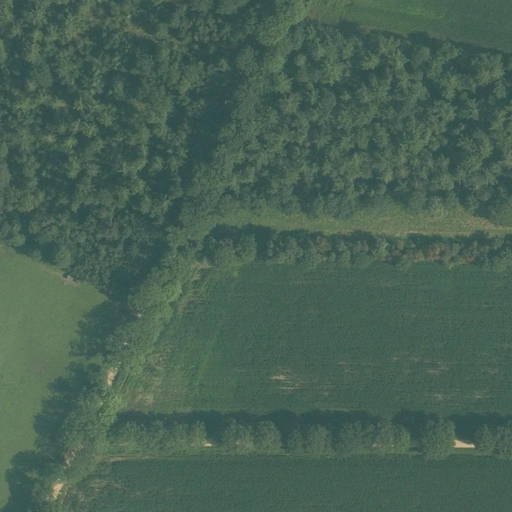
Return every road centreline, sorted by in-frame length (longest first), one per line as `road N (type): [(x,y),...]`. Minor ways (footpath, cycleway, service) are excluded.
road 1 (track): [(299,0),(80,439)]
road 2 (track): [(80,439),(511,443)]
